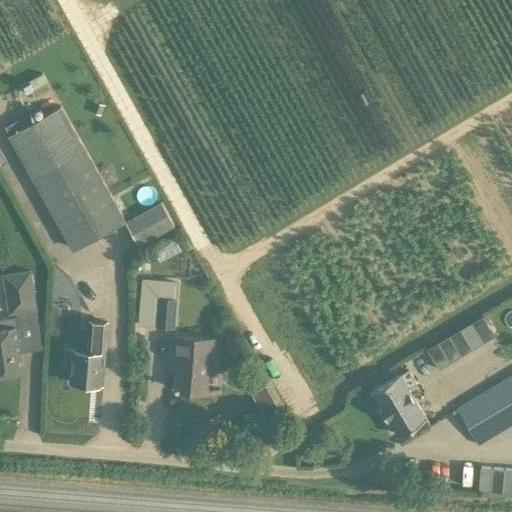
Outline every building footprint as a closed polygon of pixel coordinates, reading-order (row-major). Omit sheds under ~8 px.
[(71,249),(125,218),(61,103),(7,133),(71,249)] [(160,202),(125,221),(138,245),(174,226),(160,202)] [(16,323),(37,319),(30,268),(3,272),(9,312),(16,311),(16,315),(0,317),(0,327),(0,330),(0,374),(3,374),(5,371),(19,369),(14,339),(19,338),(16,323)] [(137,325),(155,326),(174,328),(178,279),(141,275),(137,325)] [(482,315),(426,348),(438,369),(494,335),(482,315)] [(90,318),(87,350),(72,348),(72,350),(68,350),(66,365),(71,366),(70,381),(101,384),(106,319),(90,318)] [(219,393),(219,390),(206,389),(208,375),(213,376),(216,340),(218,340),(218,338),(171,334),(168,369),(174,370),(173,389),(219,393)] [(415,383),(407,369),(398,375),(398,374),(370,390),(380,407),(379,408),(385,419),(387,418),(397,435),(424,418),(406,388),(415,383)] [(511,374),(457,407),(478,443),(511,422),(511,374)] [(511,468),(480,466),(478,490),(511,492),(511,468)]
